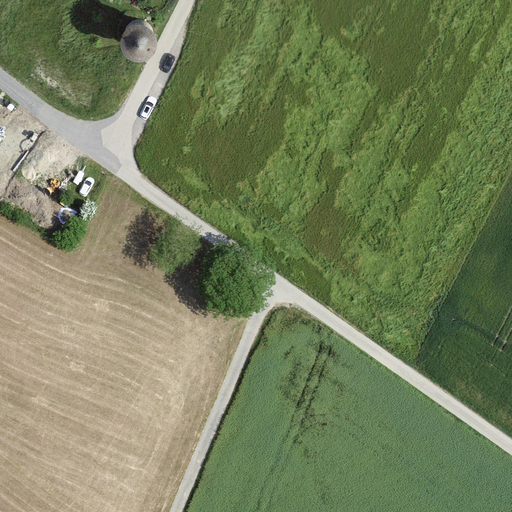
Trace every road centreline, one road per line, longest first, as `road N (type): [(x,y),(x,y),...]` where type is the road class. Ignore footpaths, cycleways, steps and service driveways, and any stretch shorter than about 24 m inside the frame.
road 1 (track): [(511,450),(106,155)]
road 2 (track): [(269,280),(174,511)]
road 3 (residential): [(106,155),(0,73)]
